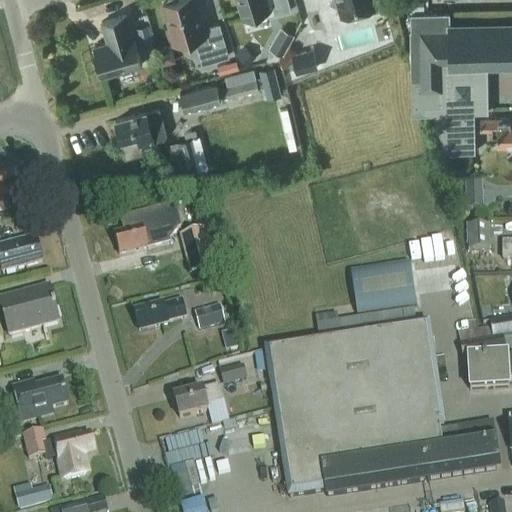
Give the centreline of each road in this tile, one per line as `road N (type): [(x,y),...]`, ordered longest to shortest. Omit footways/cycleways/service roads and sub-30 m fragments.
road 1 (residential): [(149,511),(42,115)]
road 2 (unknown): [(511,490),(321,511)]
